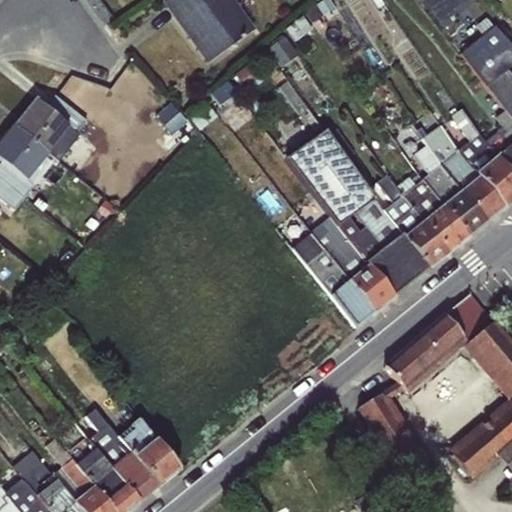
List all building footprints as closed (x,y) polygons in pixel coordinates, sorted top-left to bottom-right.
[(165,0),(160,4),(205,65),(254,30),(232,0),(165,0)] [(458,56),(503,111),(511,121),(511,79),(505,71),(511,66),(511,47),(484,16),(453,43),(458,56)] [(11,126),(54,158),(68,141),(84,121),(53,96),(44,106),(34,98),(11,126)] [(503,209),(511,201),(511,178),(484,143),(477,136),(459,110),(450,116),(466,143),(456,154),(503,209)] [(511,178),(511,121),(503,111),(493,120),(499,130),(484,143),(511,178)] [(0,180),(22,198),(54,158),(11,126),(0,139),(0,180)] [(485,224),(503,209),(456,154),(440,126),(420,139),(436,165),(485,224)] [(409,284),(427,270),(381,212),(323,133),(284,162),(331,224),(392,299),(409,284)] [(467,238),(485,224),(436,165),(419,180),(419,182),(467,238)] [(427,270),(446,255),(402,196),(384,174),(375,183),(391,204),(381,212),(427,270)] [(22,198),(0,180),(0,209),(8,216),(22,198)] [(446,255),(467,238),(419,182),(402,196),(446,255)] [(372,315),(392,299),(331,224),(321,232),(318,227),(310,234),(372,315)] [(353,329),(372,315),(310,234),(290,251),(353,329)] [(511,345),(470,295),(380,370),(405,396),(460,349),(504,403),(447,454),(470,481),(495,459),(511,477),(511,345)] [(386,389),(359,406),(399,466),(426,448),(386,389)] [(155,488),(113,437),(94,410),(83,418),(94,433),(85,441),(92,450),(137,503),(155,488)] [(113,437),(155,488),(177,471),(136,420),(113,437)] [(53,482),(77,511),(112,511),(74,465),(53,439),(43,447),(59,469),(50,477),(53,482)] [(74,465),(112,511),(126,511),(137,503),(92,450),(74,465)] [(0,511),(17,511),(13,507),(7,496),(13,491),(0,475),(0,492),(3,496),(0,498),(0,502),(2,505),(0,506),(0,511)] [(33,496),(46,511),(77,511),(53,482),(33,496)] [(13,507),(17,511),(46,511),(33,496),(29,493),(13,507)]
